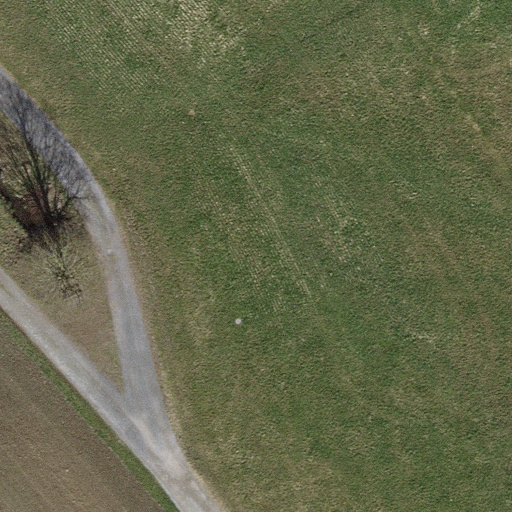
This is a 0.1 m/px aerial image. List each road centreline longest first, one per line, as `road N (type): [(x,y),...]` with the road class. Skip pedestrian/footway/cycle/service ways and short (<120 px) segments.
road 1 (track): [(157,462),(111,248),(73,173),(0,81)]
road 2 (track): [(157,462),(0,285)]
